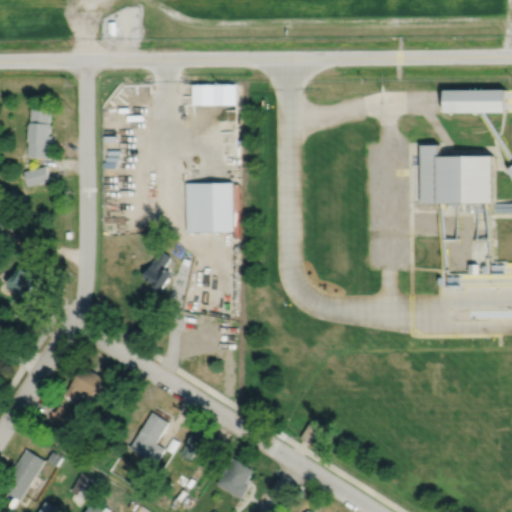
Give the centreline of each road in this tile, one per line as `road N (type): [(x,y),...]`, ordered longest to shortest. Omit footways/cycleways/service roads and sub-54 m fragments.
road 1 (residential): [(0,59),(511,55)]
road 2 (residential): [(0,431),(83,291),(86,59)]
road 3 (residential): [(71,321),(375,511)]
